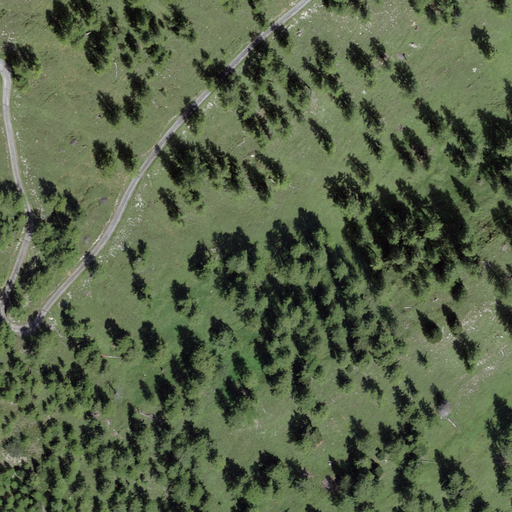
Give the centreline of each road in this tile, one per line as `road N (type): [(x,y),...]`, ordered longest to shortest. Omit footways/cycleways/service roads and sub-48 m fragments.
road 1 (track): [(301,0),(195,101),(53,294),(17,328),(0,330)]
road 2 (track): [(0,290),(26,219),(0,62)]
